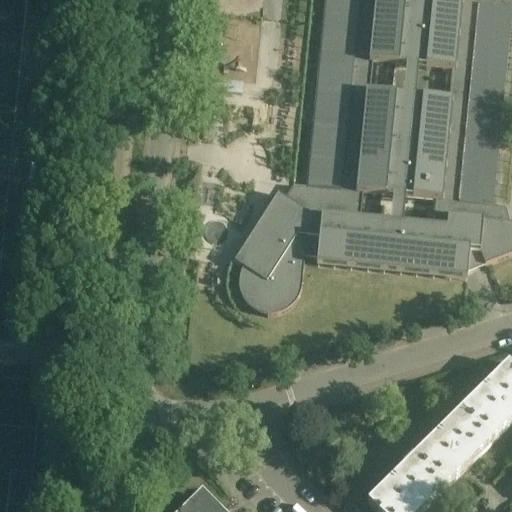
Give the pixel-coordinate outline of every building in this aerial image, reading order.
[(511,0),(323,0),(313,125),(307,191),(302,191),(292,206),(279,198),(235,266),(245,273),(243,275),(242,278),(241,281),(241,284),(241,287),(241,290),(241,293),(242,296),(243,299),(244,302),(245,304),(250,310),(253,312),(255,314),(258,315),(260,316),(263,317),(267,318),(267,319),(270,319),(273,319),(276,319),(279,318),(282,317),(285,316),(288,314),(290,312),(293,310),(295,308),(297,305),(299,302),(300,300),(301,297),(302,294),(302,291),(305,261),(336,264),(468,277),(469,268),(483,263),(485,270),(511,259),(511,227),(495,226),(496,210),(492,210),(511,19),(511,0)] [(244,85),(211,82),(210,94),(243,97),(244,85)] [(511,429),(511,371),(510,369),(463,415),(494,447),(511,429)] [(463,415),(416,462),(447,494),(472,469),(494,447),(463,415)] [(428,511),(447,494),(416,462),(369,508),(372,511),(428,511)] [(214,511),(201,499),(187,511),(214,511)]
